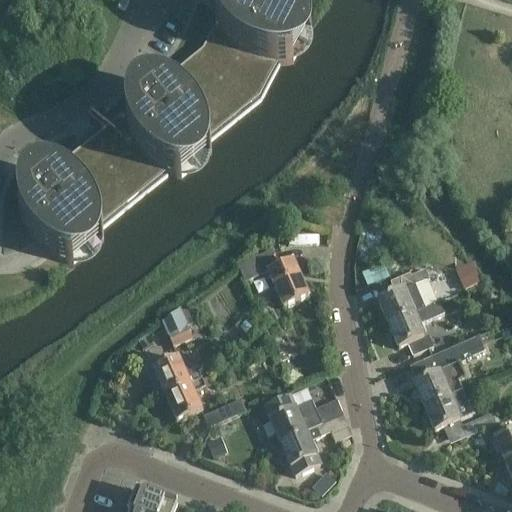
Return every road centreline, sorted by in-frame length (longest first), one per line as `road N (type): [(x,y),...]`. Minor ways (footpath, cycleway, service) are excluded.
road 1 (residential): [(407,0),(338,262),(373,475)]
road 2 (residential): [(73,511),(95,462),(112,456),(258,511)]
road 3 (residential): [(0,145),(75,113),(112,77),(147,0)]
